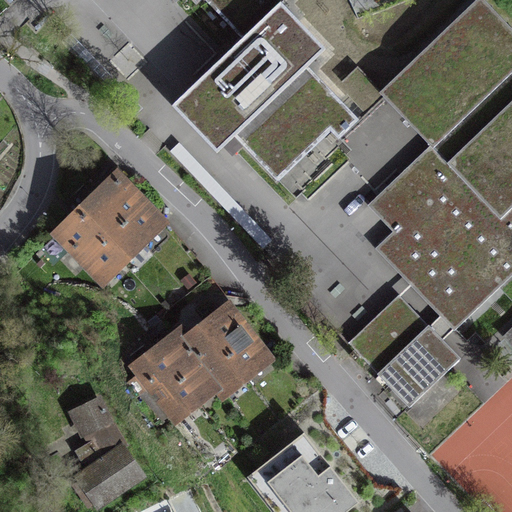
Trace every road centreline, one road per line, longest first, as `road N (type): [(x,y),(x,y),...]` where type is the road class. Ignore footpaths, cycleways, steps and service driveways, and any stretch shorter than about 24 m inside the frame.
road 1 (residential): [(439,511),(274,305),(95,116),(38,113)]
road 2 (tertiary): [(38,113),(31,195),(0,233)]
